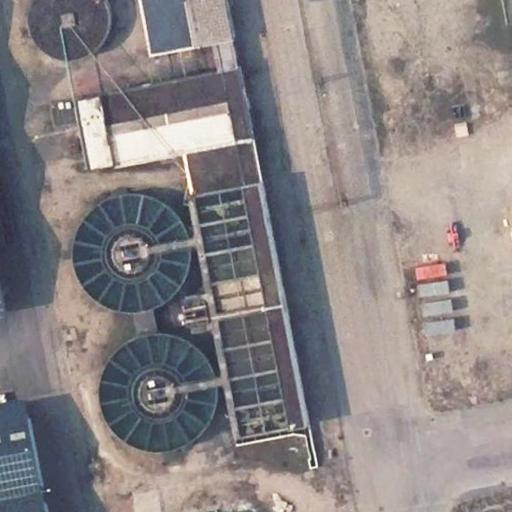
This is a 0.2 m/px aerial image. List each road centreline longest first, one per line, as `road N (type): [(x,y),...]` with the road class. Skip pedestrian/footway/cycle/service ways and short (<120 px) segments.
road 1 (unclassified): [(306,0),(391,465)]
road 2 (unclassified): [(80,511),(0,102)]
road 3 (unclassified): [(511,444),(391,465)]
